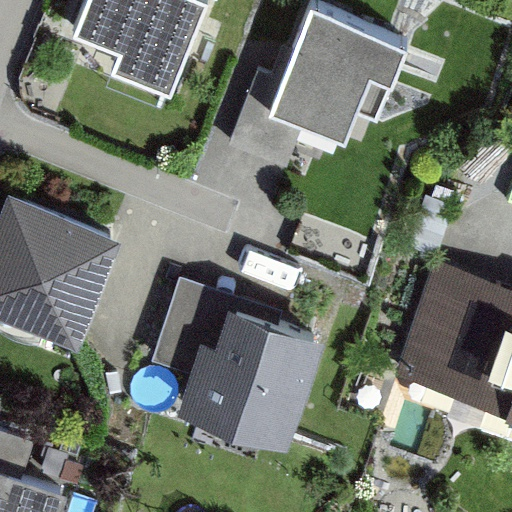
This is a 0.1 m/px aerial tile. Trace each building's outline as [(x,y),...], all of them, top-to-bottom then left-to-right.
[(88,0),(79,25),(128,44),(118,70),(174,91),(208,0),(88,0)] [(412,35),(306,4),(285,76),(261,69),(237,150),(294,167),(302,141),(346,154),(372,70),(399,78),(412,35)] [(116,228),(10,188),(0,213),(0,312),(73,341),(116,228)] [(511,280),(447,258),(408,372),(511,408),(511,280)] [(234,290),(181,273),(154,358),(191,370),(180,404),(289,438),(323,330),(231,301),(234,290)] [(0,511),(63,511),(72,486),(0,464),(0,511)]
